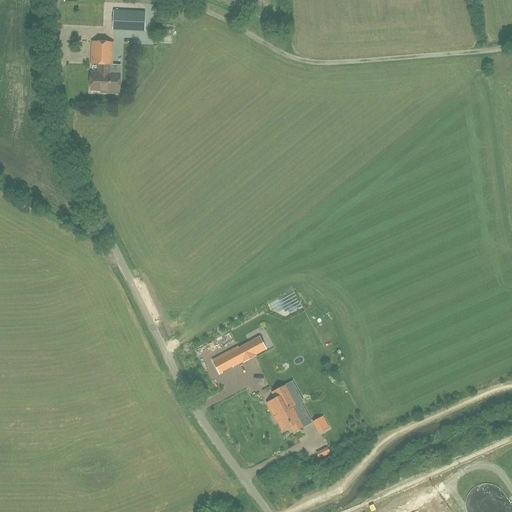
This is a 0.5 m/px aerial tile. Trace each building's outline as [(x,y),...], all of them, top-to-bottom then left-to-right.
[(113,27),(134,28),(135,12),(114,11),(113,27)] [(92,65),(99,65),(105,65),(110,65),(112,66),(113,44),(93,43),(92,65)] [(110,65),(105,65),(99,65),(99,74),(91,73),(91,91),(108,92),(108,93),(119,94),(120,75),(110,74),(110,65)] [(219,373),(221,372),(221,371),(232,365),(232,366),(238,363),(244,360),(244,361),(245,362),(250,359),(255,356),(254,355),(265,349),(259,338),(238,349),(238,348),(226,354),(213,361),(219,373)] [(294,432),(304,427),(298,416),(297,417),(292,407),(295,406),(285,386),(272,392),(276,399),(267,403),(274,417),(276,416),(283,431),(291,427),(294,432)] [(233,403),(247,437),(268,428),(254,394),(233,403)] [(209,409),(218,429),(229,424),(220,404),(209,409)] [(328,428),(326,424),(317,429),(319,433),(328,428)]
